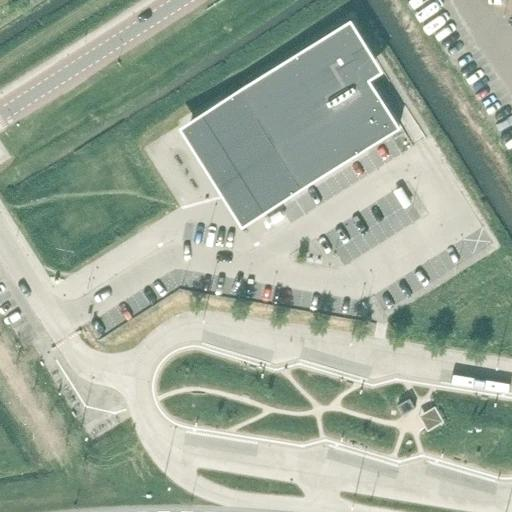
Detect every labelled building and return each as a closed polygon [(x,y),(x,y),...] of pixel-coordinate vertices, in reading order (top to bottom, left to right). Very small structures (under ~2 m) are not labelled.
[(245,204),(254,218),(401,125),(355,52),(368,44),(352,18),(192,119),(233,186),(232,187),(231,187),(231,188),(230,189),(230,190),(229,191),(229,192),(228,193),(228,194),(228,195),(228,196),(229,197),(229,198),(229,199),(230,200),(230,201),(231,201),(231,202),(232,203),(233,203),(233,204),(234,204),(235,205),(236,205),(237,205),(238,206),(239,206),(240,206),(241,206),(242,206),(242,205),(243,205),(244,205),(245,204)] [(393,185),(316,231),(336,264),(351,255),(351,256),(413,220),(393,185)] [(180,239),(202,243),(205,227),(182,223),(180,239)] [(411,398),(398,405),(404,415),(416,407),(411,398)] [(445,422),(435,406),(419,414),(428,431),(445,422)]
